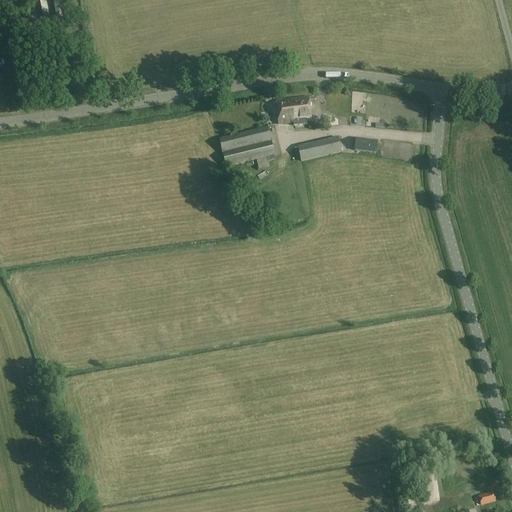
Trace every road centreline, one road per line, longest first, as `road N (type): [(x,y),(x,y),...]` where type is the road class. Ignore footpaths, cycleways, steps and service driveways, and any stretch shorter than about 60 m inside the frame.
road 1 (unclassified): [(0,124),(305,74),(443,86)]
road 2 (unclassified): [(511,455),(437,183),(443,86)]
